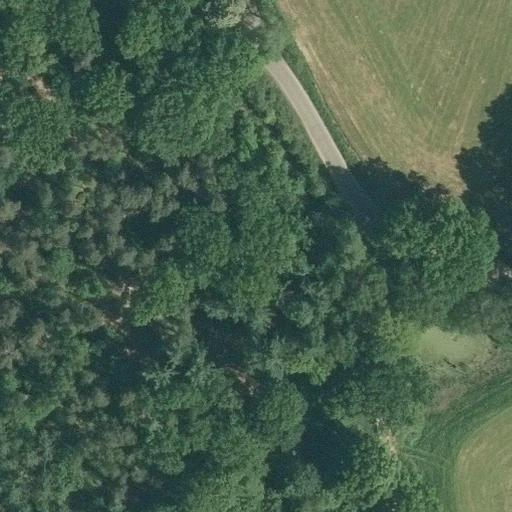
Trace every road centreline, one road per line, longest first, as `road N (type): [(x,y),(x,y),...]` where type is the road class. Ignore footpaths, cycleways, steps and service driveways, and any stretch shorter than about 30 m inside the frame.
road 1 (unclassified): [(511,284),(435,257),(377,219),(263,49)]
road 2 (track): [(377,219),(361,295),(398,511)]
